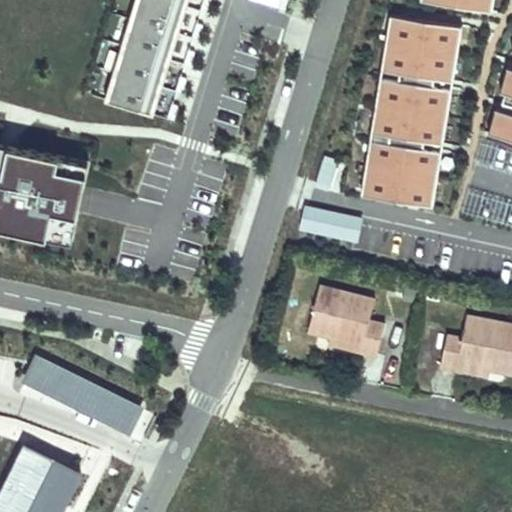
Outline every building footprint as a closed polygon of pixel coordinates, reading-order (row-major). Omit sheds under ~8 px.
[(192,0),(137,0),(106,102),(157,118),(192,0)] [(496,0),(420,0),(420,1),(494,13),(496,0)] [(465,27),(390,15),(361,196),(436,208),(465,27)] [(511,68),(508,67),(501,91),(506,92),(504,99),(511,101),(511,68)] [(511,112),(497,107),(489,131),(494,133),(492,140),(511,145),(511,112)] [(0,213),(2,214),(0,223),(0,230),(51,242),(57,212),(80,217),(89,176),(60,170),(63,159),(11,147),(5,172),(0,170),(0,213)] [(343,161),(324,155),(315,185),(334,191),(343,161)] [(362,219),(303,206),(298,232),(357,244),(362,219)] [(383,318),(366,315),(369,297),(321,287),(312,333),(333,337),(360,342),(358,353),(375,356),(383,318)] [(511,323),(466,318),(463,338),(449,336),(444,370),(462,372),(463,366),(491,370),(510,372),(511,372),(511,323)] [(360,342),(333,337),(331,348),(358,353),(360,342)] [(143,406),(38,355),(28,378),(132,428),(143,406)] [(463,366),(462,372),(490,376),(491,370),(463,366)] [(0,511),(62,511),(83,471),(25,442),(0,491),(0,511)]
